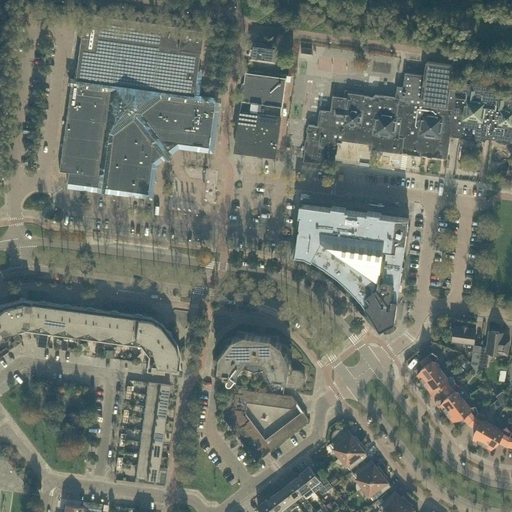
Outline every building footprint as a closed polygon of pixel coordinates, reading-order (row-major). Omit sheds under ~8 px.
[(504,28),(511,24),(511,10),(499,17),(504,28)] [(202,29),(84,13),(75,75),(78,75),(77,77),(79,77),(78,83),(78,85),(70,84),(59,171),(68,172),(66,183),(67,183),(86,185),(94,186),(96,173),(97,174),(98,172),(99,172),(106,173),(104,188),(147,193),(152,157),(154,155),(153,154),(155,153),(154,151),(159,147),(166,142),(167,143),(169,142),(170,144),(172,142),(208,147),(213,112),(214,103),(189,100),(189,98),(190,92),(192,92),(192,90),(194,90),(202,29)] [(277,45),(257,43),(252,42),(251,47),(250,54),(249,59),(275,62),(276,55),(281,56),(282,47),(277,47),(277,45)] [(452,65),(452,64),(427,61),(427,62),(426,72),(425,73),(426,73),(425,75),(405,72),(403,86),(397,86),(396,93),(400,93),(399,97),(402,98),(401,103),(453,110),(456,89),(449,88),(449,86),(449,85),(450,76),(451,76),(451,75),(452,65)] [(248,72),(246,71),(245,73),(246,73),(244,82),(245,82),(246,84),(246,88),(244,89),(243,89),(242,100),(239,120),(236,142),(237,142),(243,151),(266,154),(268,155),(268,154),(276,148),(277,148),(286,77),(248,72)] [(511,94),(502,93),(487,91),(488,85),(487,85),(487,86),(473,84),(473,83),(472,83),(472,84),(458,82),(458,81),(457,81),(456,89),(453,110),(452,124),(458,125),(457,137),(484,140),(485,140),(486,139),(486,135),(490,136),(490,137),(491,137),(491,138),(492,139),(511,141),(511,142),(511,136),(511,94)] [(349,93),(349,92),(348,92),(348,98),(333,96),(333,95),(331,111),(320,110),(321,110),(318,130),(314,130),(314,129),(314,128),(313,127),(312,127),(308,126),(304,161),(304,160),(319,162),(319,163),(319,162),(324,163),(325,157),(335,159),(335,160),(338,138),(342,139),(342,140),(343,140),(343,139),(357,141),(357,142),(358,142),(358,141),(372,143),(371,149),(372,149),(372,148),(387,150),(386,151),(387,151),(387,150),(402,152),(402,153),(402,152),(406,123),(398,122),(401,103),(402,98),(399,97),(376,94),(375,94),(375,95),(374,95),(374,96),(374,97),(373,99),(369,99),(369,96),(349,93)] [(452,124),(453,110),(401,103),(398,122),(406,123),(402,152),(435,157),(436,157),(437,157),(437,156),(438,156),(438,155),(438,152),(446,153),(447,153),(448,153),(448,152),(449,152),(449,151),(451,136),(457,137),(458,125),(452,124)] [(332,206),(332,208),(302,204),(301,216),(303,216),(302,224),(300,223),(299,226),(300,226),(299,229),(297,243),(300,243),(299,251),(296,251),(296,252),(311,259),(320,264),(321,262),(327,265),(332,269),(330,271),(338,277),(346,284),(348,282),(352,286),(356,291),(354,292),(361,300),(367,308),(369,307),(373,311),(376,317),(374,318),(379,327),(395,319),(402,270),(399,270),(401,258),(403,258),(407,231),(404,231),(405,225),(408,226),(409,218),(381,214),(381,212),(368,211),(367,213),(346,210),(346,208),(332,206)] [(0,337),(1,336),(0,335),(2,334),(4,336),(2,334),(4,332),(5,333),(15,331),(16,333),(17,333),(15,330),(19,328),(22,332),(25,331),(34,332),(33,337),(37,337),(38,333),(39,333),(37,345),(45,346),(47,334),(62,336),(60,349),(67,349),(68,337),(102,341),(105,340),(107,339),(109,339),(110,339),(113,340),(115,341),(117,343),(134,346),(136,344),(137,344),(139,343),(141,343),(143,343),(145,344),(147,345),(149,347),(150,349),(151,351),(152,353),(152,355),(152,357),(151,359),(150,361),(148,362),(147,363),(146,371),(163,373),(164,370),(178,372),(180,355),(178,349),(176,349),(173,345),(177,343),(161,323),(158,325),(155,321),(156,320),(150,316),(102,310),(27,300),(26,301),(19,300),(0,305),(0,337)] [(468,327),(469,326),(462,325),(462,327),(454,326),(452,341),(474,344),(476,328),(468,327)] [(499,333),(499,332),(489,330),(486,352),(508,355),(510,339),(503,338),(504,334),(499,333)] [(278,337),(245,333),(239,332),(238,336),(227,341),(228,344),(216,359),(222,363),(219,366),(225,370),(224,374),(229,375),(228,376),(228,377),(228,378),(228,379),(228,380),(229,380),(230,381),(231,381),(232,381),(233,380),(238,374),(235,373),(241,366),(253,372),(267,369),(274,385),(285,386),(285,384),(292,382),(294,387),(296,388),(298,387),(301,386),(303,385),(304,383),(305,381),(305,378),(305,376),(304,374),(303,373),(301,371),(299,370),(297,370),(293,369),(286,351),(288,349),(277,341),(278,337)] [(436,361),(438,356),(432,351),(422,359),(426,365),(424,368),(423,367),(418,375),(423,382),(443,367),(441,368),(436,361)] [(477,372),(480,352),(473,351),(471,364),(477,372)] [(442,369),(444,367),(443,367),(423,382),(429,390),(438,387),(438,386),(441,385),(445,390),(456,382),(453,375),(447,376),(442,369)] [(244,384),(248,377),(241,374),(238,382),(244,384)] [(168,397),(170,384),(148,381),(146,394),(168,397)] [(469,395),(462,386),(456,382),(445,390),(449,395),(447,398),(446,397),(441,405),(446,412),(466,397),(469,395)] [(236,385),(231,384),(228,383),(227,392),(232,393),(231,395),(235,396),(235,393),(236,385)] [(243,394),(244,389),(244,386),(236,385),(235,393),(239,393),(243,394)] [(254,403),(256,390),(244,389),(243,394),(239,393),(248,401),(247,402),(254,403)] [(503,404),(505,392),(502,392),(497,396),(503,404)] [(248,401),(239,393),(235,393),(235,396),(234,400),(234,404),(233,406),(247,408),(247,402),(248,401)] [(167,409),(168,397),(146,394),(145,406),(167,409)] [(465,399),(466,397),(446,412),(452,420),(461,417),(461,416),(464,415),(470,422),(479,412),(476,405),(470,406),(465,399)] [(165,421),(167,409),(145,406),(143,418),(165,421)] [(246,414),(247,408),(233,406),(233,408),(233,412),(232,415),(233,416),(246,414)] [(307,422),(308,418),(302,410),(303,411),(295,417),(302,426),(307,422)] [(485,420),(486,413),(479,412),(470,422),(478,427),(477,430),(476,430),(474,439),(482,444),(495,422),(494,422),(493,424),(485,420)] [(241,427),(250,420),(246,414),(233,416),(234,418),(236,421),(239,424),(241,427)] [(297,430),(302,426),(295,417),(290,421),(297,430)] [(163,432),(165,421),(143,418),(142,430),(163,432)] [(244,432),(254,425),(250,420),(241,427),(242,428),(244,431),(244,432)] [(292,433),(297,430),(290,421),(285,424),(292,433)] [(495,422),(482,444),(490,449),(497,443),(496,442),(499,439),(507,444),(511,431),(507,426),(501,429),(494,424),(495,422)] [(287,437),(292,433),(285,424),(280,428),(287,437)] [(248,437),(258,429),(254,425),(244,432),(247,435),(248,437)] [(282,441),(287,437),(280,428),(275,432),(280,438),(282,441)] [(345,431),(342,429),(338,428),(335,430),(332,433),(332,437),(333,441),(331,443),(334,447),(334,448),(340,456),(360,441),(356,435),(354,437),(348,429),(345,431)] [(252,442),(262,434),(258,429),(248,437),(249,438),(252,441),(252,442)] [(162,444),(163,432),(142,430),(140,441),(162,444)] [(282,441),(280,438),(275,432),(270,436),(277,445),(282,441)] [(264,446),(265,440),(262,434),(252,442),(254,445),(257,448),(258,450),(261,448),(264,446)] [(271,450),(277,445),(270,436),(265,440),(264,446),(266,448),(268,446),(271,450)] [(160,456),(162,444),(140,441),(138,453),(160,456)] [(362,448),(364,447),(360,441),(340,456),(335,460),(336,462),(338,463),(340,464),(342,464),(344,463),(345,462),(347,464),(350,469),(368,455),(362,448)] [(159,468),(160,456),(138,453),(137,465),(159,468)] [(377,467),(372,460),(371,459),(353,473),(357,478),(358,480),(357,481),(356,483),(356,485),(356,487),(356,489),(358,490),(363,486),(383,471),(379,465),(377,467)] [(157,480),(159,468),(137,465),(135,477),(157,480)] [(321,472),(317,475),(309,466),(300,473),(301,474),(311,486),(316,483),(324,493),(333,486),(321,472)] [(385,478),(387,477),(383,471),(363,486),(370,494),(374,499),(391,486),(385,478)] [(315,491),(311,486),(301,474),(293,480),(303,493),(306,498),(315,491)] [(294,500),(303,493),(293,480),(284,487),(294,500)] [(298,504),(294,500),(284,487),(276,493),(280,498),(289,511),(298,504)] [(403,495),(401,497),(394,490),(379,507),(384,511),(396,511),(408,500),(403,495)] [(287,511),(289,511),(280,498),(276,493),(267,499),(266,499),(276,511),(287,511)] [(276,511),(266,499),(258,505),(262,511),(276,511)] [(417,511),(412,507),(413,505),(408,500),(396,511),(417,511)]
